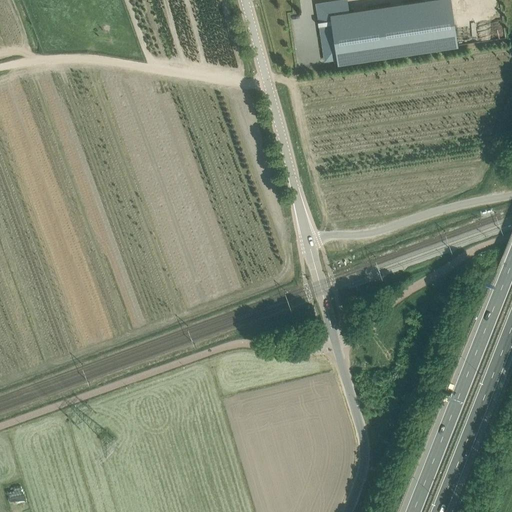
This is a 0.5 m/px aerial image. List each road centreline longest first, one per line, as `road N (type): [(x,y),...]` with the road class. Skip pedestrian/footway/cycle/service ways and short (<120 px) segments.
road 1 (unclassified): [(349,511),(366,457),(309,242)]
road 2 (track): [(268,85),(84,58),(0,67)]
road 3 (motorway): [(511,262),(412,511)]
road 4 (unclassified): [(309,242),(245,0)]
road 5 (unclassified): [(309,242),(511,197)]
road 6 (motorway): [(438,511),(511,326)]
